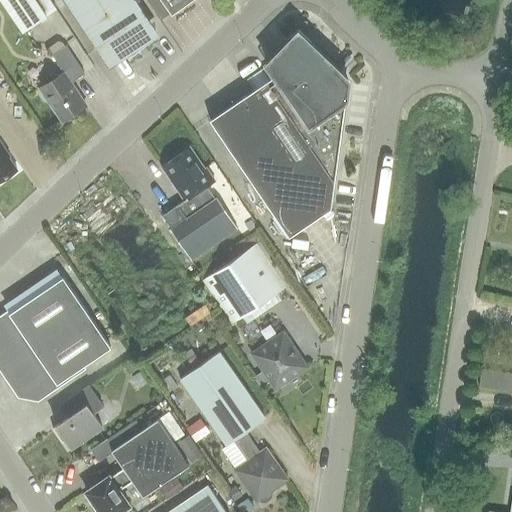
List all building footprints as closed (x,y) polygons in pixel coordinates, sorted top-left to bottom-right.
[(0,0),(22,32),(45,17),(34,0),(0,0)] [(151,32),(152,31),(130,0),(63,0),(109,69),(127,57),(129,60),(155,37),(151,32)] [(160,0),(171,15),(192,0),(160,0)] [(264,66),(272,78),(209,120),(288,237),(330,209),(347,81),(340,74),(296,31),(264,66)] [(63,73),(59,76),(54,75),(50,75),(47,77),(45,81),(44,85),(39,89),(40,89),(39,94),(44,101),(48,102),(61,122),(85,106),(70,83),(84,74),(65,46),(51,55),(63,73)] [(0,180),(17,170),(8,157),(10,156),(0,139),(0,180)] [(191,260),(237,229),(216,198),(215,199),(206,187),(214,181),(205,169),(204,169),(189,147),(161,166),(184,200),(162,215),(171,229),(170,230),(191,260)] [(231,324),(285,287),(256,244),(202,281),(231,324)] [(0,365),(20,394),(37,398),(110,348),(62,277),(0,319),(0,365)] [(300,370),(301,362),(282,334),(252,354),(275,387),(300,370)] [(221,449),(235,469),(234,470),(256,502),(258,500),(260,502),(265,503),(270,499),(272,494),(270,492),(288,480),(265,448),(259,452),(245,432),(265,419),(218,352),(179,379),(226,446),(221,449)] [(511,373),(481,369),(479,387),(511,391),(511,380),(511,373)] [(92,413),(102,405),(89,386),(60,405),(68,417),(52,428),(61,442),(65,440),(70,448),(101,427),(92,413)] [(142,497),(188,465),(157,420),(111,451),(123,469),(109,478),(109,477),(86,492),(99,511),(120,511),(129,506),(118,491),(132,482),(142,497)] [(198,421),(187,429),(196,441),(207,433),(198,421)] [(187,435),(176,443),(191,464),(195,461),(199,468),(207,463),(187,435)] [(225,511),(207,485),(167,511),(225,511)]
